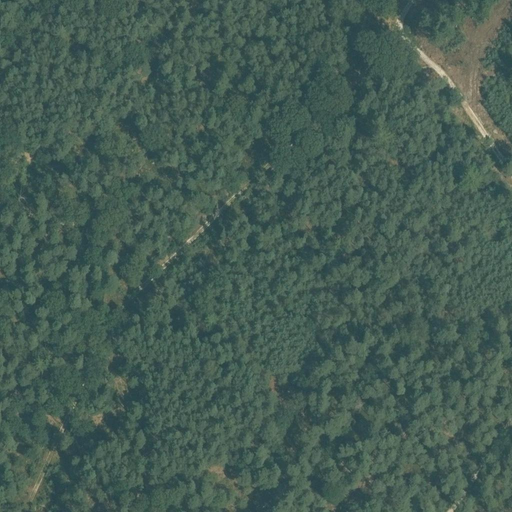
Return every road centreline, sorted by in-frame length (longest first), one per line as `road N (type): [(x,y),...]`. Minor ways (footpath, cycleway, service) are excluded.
road 1 (track): [(389,28),(364,68),(157,278),(105,344),(25,511)]
road 2 (track): [(511,173),(432,67),(389,28)]
